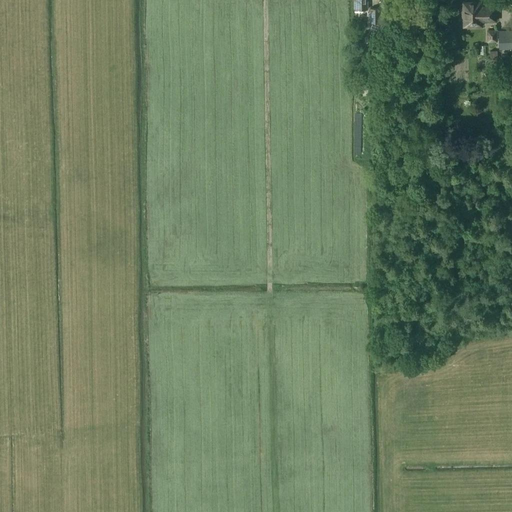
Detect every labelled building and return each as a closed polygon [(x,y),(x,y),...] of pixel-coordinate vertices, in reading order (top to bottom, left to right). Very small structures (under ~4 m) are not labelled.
[(354,0),(354,9),(367,9),(367,0),(354,0)] [(464,26),(482,26),(482,21),(496,21),(495,7),(481,7),(481,2),(463,2),(464,26)] [(382,22),(382,8),(370,8),(370,22),(382,22)] [(498,41),(497,29),(487,29),(487,42),(498,41)] [(453,71),(454,80),(463,80),(462,71),(453,71)]
